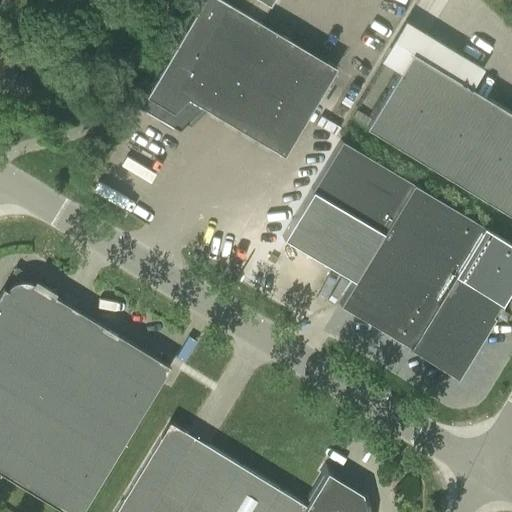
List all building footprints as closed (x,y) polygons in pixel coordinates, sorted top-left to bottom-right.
[(203,0),(139,107),(159,119),(175,129),(179,132),(187,124),(205,107),(284,154),(336,67),(260,22),(270,4),(272,0),(203,0)] [(414,50),(367,126),(511,215),(511,111),(498,103),(414,50)] [(281,236),(292,243),(353,280),(338,303),(445,368),(460,377),(468,363),(472,357),(493,323),(497,316),(492,314),(498,303),(503,306),(511,291),(511,243),(340,139),(310,188),(302,202),(281,236)] [(54,295),(56,291),(53,289),(15,266),(0,291),(0,471),(66,511),(80,511),(159,383),(170,365),(54,295)] [(366,511),(366,509),(365,502),(363,499),(360,497),(362,492),(331,473),(335,467),(324,461),(318,471),(324,474),(305,504),(211,448),(191,435),(168,422),(112,511),(366,511)]
